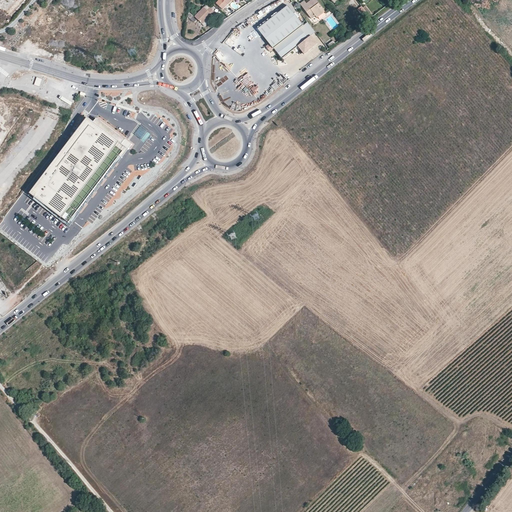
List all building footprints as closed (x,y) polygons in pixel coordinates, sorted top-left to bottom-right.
[(304,1),(300,4),(311,19),(315,15),(317,17),(325,11),(315,0),(311,0),(307,4),(304,1)] [(288,6),(258,30),(270,44),(266,47),(270,52),(274,49),(282,60),(297,47),(304,55),(317,44),(310,36),(315,32),(308,22),(304,25),(288,6)] [(204,7),(194,17),(202,24),(211,14),(213,16),(216,13),(210,8),(207,10),(204,7)] [(31,191),(30,193),(68,223),(116,161),(124,150),(129,143),(124,140),(88,116),(84,122),(76,132),(43,176),(31,191)] [(142,127),(135,133),(144,141),(150,135),(142,127)]
